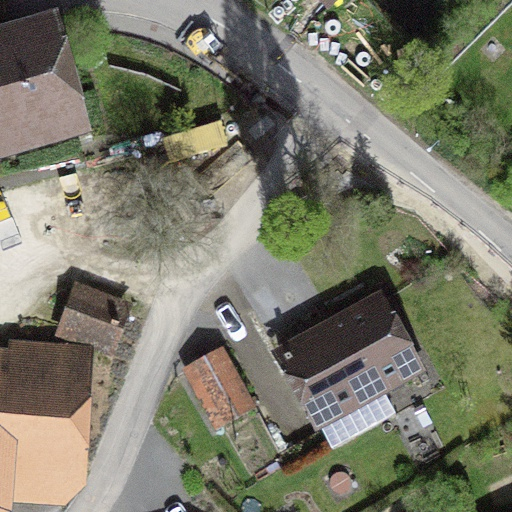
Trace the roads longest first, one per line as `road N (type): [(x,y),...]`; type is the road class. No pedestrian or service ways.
road 1 (residential): [(361,134),(187,283),(83,511)]
road 2 (tertiary): [(173,0),(287,71),(361,134)]
road 3 (tertiary): [(361,134),(511,245)]
